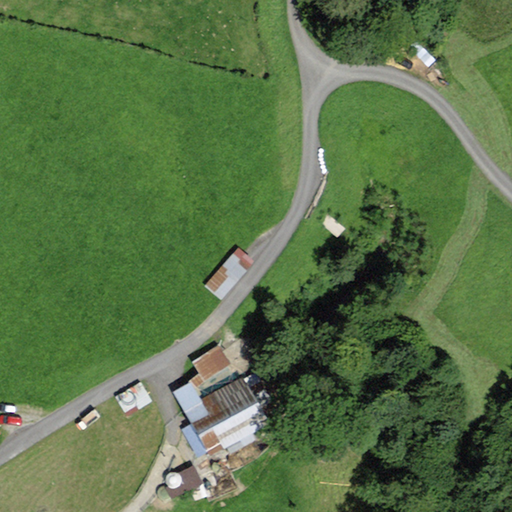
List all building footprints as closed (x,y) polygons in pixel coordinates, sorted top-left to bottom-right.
[(254,263),(239,250),(205,288),(222,303),(254,263)] [(220,347),(193,365),(200,376),(205,384),(232,367),(220,347)] [(243,382),(242,379),(200,402),(191,385),(172,396),(209,462),(269,429),(260,412),(272,405),(255,375),(243,382)] [(205,384),(200,376),(192,381),(196,389),(205,384)] [(173,490),(203,480),(196,459),(166,469),(173,490)] [(209,500),(205,485),(191,488),(195,503),(209,500)]
